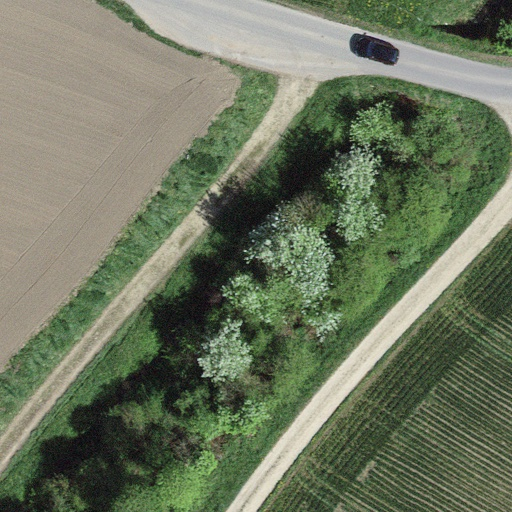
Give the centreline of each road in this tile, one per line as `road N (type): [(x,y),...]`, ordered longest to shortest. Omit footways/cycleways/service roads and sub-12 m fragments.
road 1 (track): [(0,469),(169,261),(329,39)]
road 2 (track): [(511,180),(241,511)]
road 3 (track): [(329,39),(511,84)]
road 4 (track): [(193,0),(329,39)]
